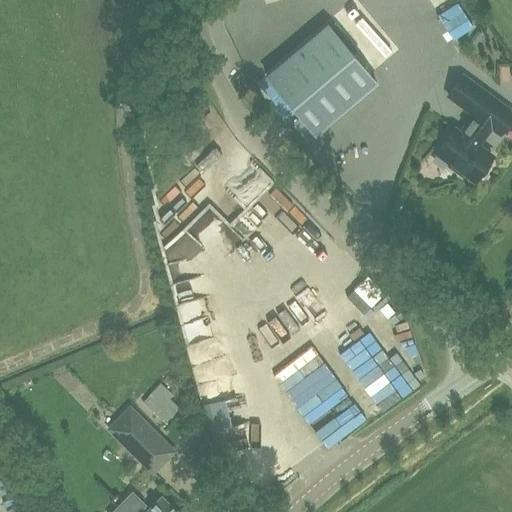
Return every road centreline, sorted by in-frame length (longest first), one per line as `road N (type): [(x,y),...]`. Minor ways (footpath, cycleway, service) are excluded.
road 1 (unclassified): [(189,0),(233,103),(480,373)]
road 2 (tertiary): [(297,511),(388,434),(480,373)]
